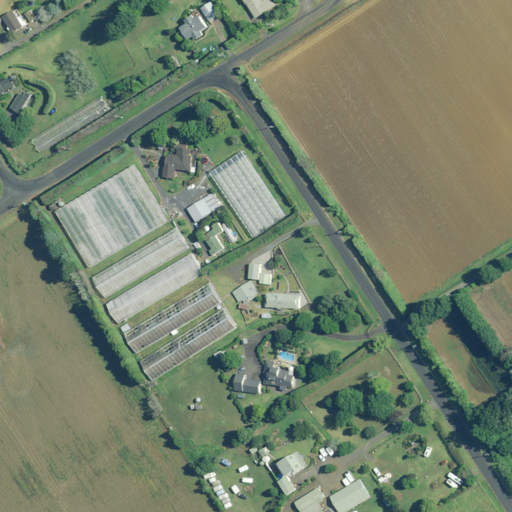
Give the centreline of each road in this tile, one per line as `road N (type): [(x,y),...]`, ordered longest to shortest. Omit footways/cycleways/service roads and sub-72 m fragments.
road 1 (unclassified): [(221,69),(511,511)]
road 2 (unclassified): [(18,196),(221,69)]
road 3 (unknown): [(384,316),(347,342),(268,332),(249,345),(247,373)]
road 4 (unknown): [(392,329),(511,252)]
road 5 (unclassified): [(221,69),(328,0)]
